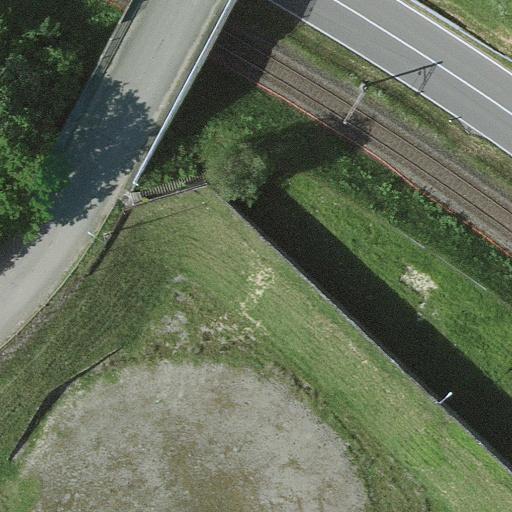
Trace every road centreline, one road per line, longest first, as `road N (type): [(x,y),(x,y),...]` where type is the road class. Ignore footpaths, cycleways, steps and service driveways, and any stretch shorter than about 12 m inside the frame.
road 1 (unclassified): [(179,0),(111,126),(0,289)]
road 2 (secondary): [(511,113),(333,0)]
